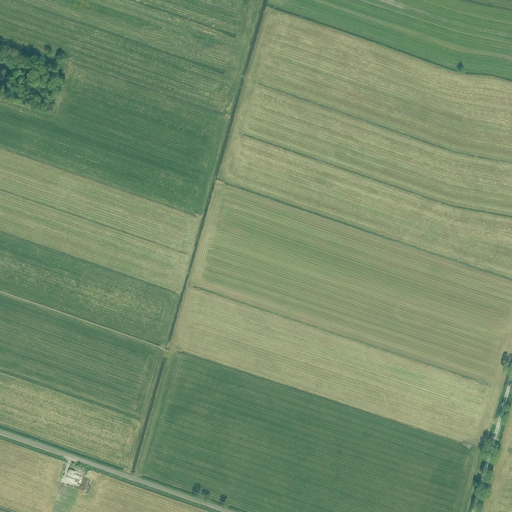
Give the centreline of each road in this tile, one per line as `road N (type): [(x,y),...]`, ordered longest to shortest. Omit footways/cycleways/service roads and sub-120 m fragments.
road 1 (unclassified): [(229,511),(0,432)]
road 2 (unclassified): [(473,511),(511,377)]
